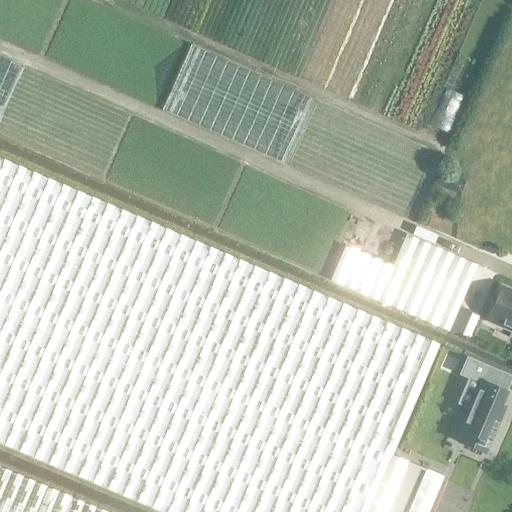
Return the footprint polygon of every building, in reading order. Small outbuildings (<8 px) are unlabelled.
[(191,44),(164,109),(286,159),(314,94),(191,44)] [(439,166),(344,124),(328,161),(423,202),(439,166)] [(0,159),(0,442),(163,511),(428,511),(443,477),(392,455),(439,346),(0,159)] [(329,274),(355,206),(240,161),(214,229),(329,274)] [(434,185),(456,194),(462,178),(441,169),(434,185)] [(448,331),(449,331),(453,320),(459,307),(477,265),(406,234),(392,267),(345,247),(330,280),(448,331)] [(511,329),(511,292),(500,287),(486,318),(511,329)] [(459,307),(453,320),(449,331),(460,335),(470,312),(459,307)] [(460,374),(462,375),(462,374),(476,381),(466,405),(470,407),(455,441),(486,454),(505,408),(501,406),(507,393),(503,391),(509,378),(511,379),(511,377),(467,358),(460,374)] [(0,511),(107,511),(0,467),(0,511)]
